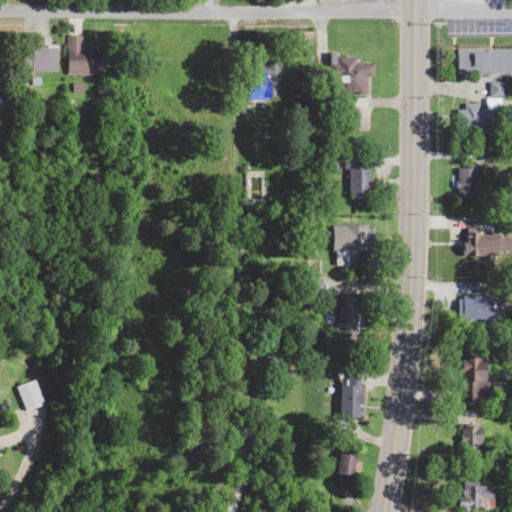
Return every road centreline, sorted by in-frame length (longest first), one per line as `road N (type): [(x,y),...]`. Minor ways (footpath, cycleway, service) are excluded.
road 1 (secondary): [(378,511),(404,323),(411,0)]
road 2 (residential): [(511,10),(0,16)]
road 3 (residential): [(219,511),(240,478),(233,264)]
road 4 (residential): [(234,179),(232,13)]
